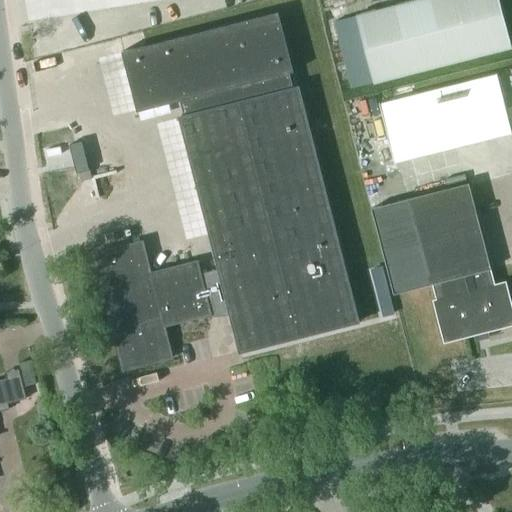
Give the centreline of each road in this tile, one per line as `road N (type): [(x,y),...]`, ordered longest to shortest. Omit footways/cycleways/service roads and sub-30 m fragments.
road 1 (unclassified): [(106,511),(24,228),(0,51)]
road 2 (tertiary): [(171,511),(318,472),(511,450)]
